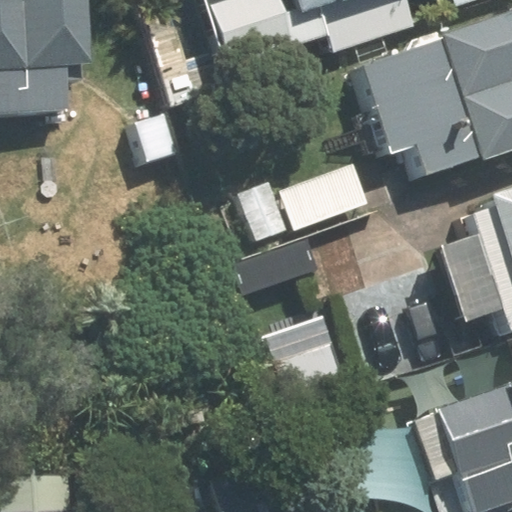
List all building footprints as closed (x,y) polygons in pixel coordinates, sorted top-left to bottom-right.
[(74,0),(0,0),(0,114),(63,111),(60,65),(79,64),(74,0)] [(447,0),(450,6),(469,0),(194,0),(210,46),(216,64),(319,30),(327,53),(408,26),(398,0),(447,0)] [(401,147),(412,178),(511,145),(511,7),(352,61),(383,153),(401,147)] [(164,107),(122,118),(136,170),(177,159),(164,107)] [(286,229),(362,204),(349,166),(273,191),(286,229)] [(459,215),(498,333),(511,328),(511,182),(474,195),(478,209),(459,215)] [(363,387),(431,365),(410,299),(437,290),(429,265),(334,296),(363,387)] [(340,388),(317,311),(251,331),(274,408),(340,388)] [(471,511),(511,498),(511,379),(423,410),(456,511),(471,511)]
